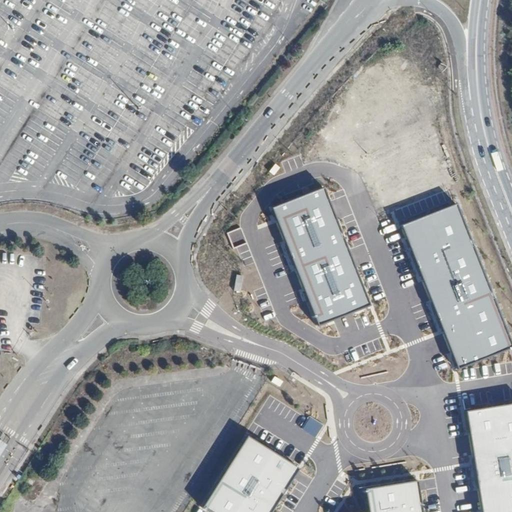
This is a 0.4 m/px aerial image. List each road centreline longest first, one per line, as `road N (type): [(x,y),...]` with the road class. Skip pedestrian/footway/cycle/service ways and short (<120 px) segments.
road 1 (unclassified): [(367,4),(212,187)]
road 2 (unclassified): [(367,393),(244,333),(186,291)]
road 3 (unclassified): [(163,322),(286,362),(347,410)]
road 4 (unclassified): [(137,239),(102,265),(102,300),(128,324),(163,322)]
road 5 (unclassified): [(419,0),(453,25),(476,97)]
